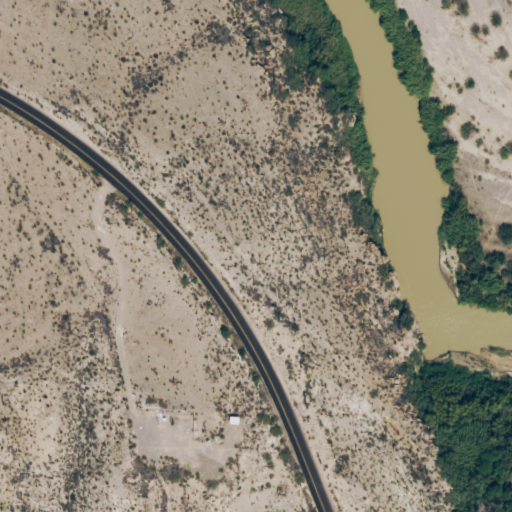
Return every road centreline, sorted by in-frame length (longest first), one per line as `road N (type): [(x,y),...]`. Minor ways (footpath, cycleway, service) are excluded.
road 1 (secondary): [(0,95),(124,181),(208,270),(275,375),(331,511)]
road 2 (track): [(112,511),(100,429),(56,331),(0,269)]
